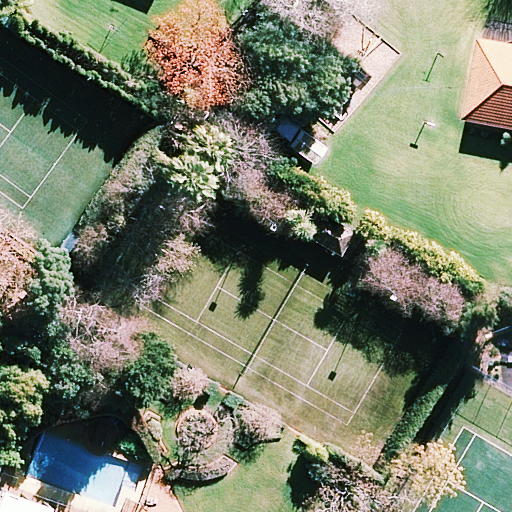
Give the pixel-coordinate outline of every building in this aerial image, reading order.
[(511,128),(511,46),(481,41),(466,119),(511,128)] [(322,141),(275,110),(264,127),(311,158),(322,141)] [(347,228),(311,207),(298,229),(334,250),(347,228)] [(126,419),(101,407),(85,439),(110,451),(126,419)] [(81,511),(0,486),(0,511),(81,511)]
